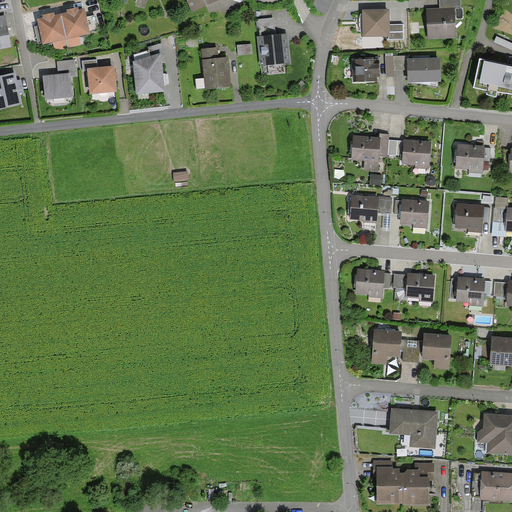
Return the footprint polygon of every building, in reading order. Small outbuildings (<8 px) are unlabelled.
[(187,0),(193,12),(222,0),(221,0),(187,0)] [(439,0),(440,10),(426,10),(428,39),(456,38),(455,9),(462,8),(461,0),(439,0)] [(80,38),(91,36),(85,11),(79,12),(79,9),(73,11),(67,12),(68,15),(55,17),(54,15),(49,16),(43,18),(44,20),(39,21),(44,45),(54,43),(56,50),(66,48),(65,41),(68,41),(70,48),(81,45),(80,38)] [(390,25),(390,9),(363,10),(364,36),(389,35),(389,40),(404,40),(404,24),(390,25)] [(0,47),(10,45),(4,15),(0,16),(0,47)] [(274,18),(258,19),(260,36),(275,34),(274,18)] [(292,64),(289,33),(275,34),(260,36),(258,36),(261,66),(292,64)] [(511,43),(497,37),(494,43),(511,50),(511,43)] [(136,95),(165,91),(161,54),(165,53),(162,42),(148,46),(148,49),(135,54),(135,61),(133,62),(136,95)] [(253,44),(237,46),(238,56),(254,54),(253,44)] [(231,87),(228,58),(220,59),(219,49),(202,50),(207,90),(231,87)] [(409,56),(393,57),(394,71),(408,70),(407,60),(410,60),(409,56)] [(393,57),(386,58),(387,78),(394,77),(394,71),(393,57)] [(408,70),(408,83),(440,82),(439,59),(410,60),(407,60),(408,70)] [(117,92),(114,67),(98,69),(97,60),(83,62),(84,71),(88,71),(90,95),(117,92)] [(475,88),(488,91),(487,95),(497,97),(499,92),(511,94),(511,66),(480,60),(475,88)] [(77,76),(76,61),(57,63),(59,76),(44,78),(46,101),(73,98),(71,76),(77,76)] [(380,61),(356,62),(357,85),(378,84),(378,79),(380,79),(380,61)] [(14,73),(0,75),(0,108),(21,104),(14,73)] [(379,138),(354,137),(352,161),(364,162),(364,171),(379,172),(380,157),(388,158),(390,134),(380,134),(379,138)] [(417,141),(405,140),(403,165),(416,166),(416,168),(429,169),(431,144),(421,143),(421,142),(417,141)] [(471,146),(458,145),(456,169),(469,170),(469,174),(487,175),(488,171),(489,171),(489,161),(491,161),(492,148),(483,147),(484,142),(476,141),(476,146),(471,146)] [(187,171),(173,173),(175,183),(188,181),(187,171)] [(366,198),(352,197),(350,220),(363,221),(362,223),(378,224),(378,214),(379,200),(379,199),(366,198)] [(497,198),(496,209),(495,209),(493,236),(506,237),(506,232),(511,232),(511,208),(508,209),(509,199),(497,198)] [(416,200),(403,199),(403,202),(397,201),(396,215),(401,215),(401,225),(414,226),(414,228),(428,229),(430,203),(419,202),(419,200),(416,200)] [(379,200),(378,214),(391,215),(392,201),(379,200)] [(471,205),(457,204),(455,228),(469,229),(469,232),(482,233),(483,221),(489,222),(490,210),(484,209),(485,206),(471,205)] [(372,272),(358,271),(356,294),(370,295),(370,298),(384,299),(384,288),(390,288),(391,275),(385,274),(385,273),(372,272)] [(422,275),(408,274),(408,276),(395,275),(394,288),(407,289),(406,298),(419,299),(419,303),(434,304),(436,276),(422,275)] [(472,278),(458,277),(458,282),(451,281),(450,299),(455,299),(455,303),(469,304),(469,307),(484,308),(485,296),(491,297),(492,282),(486,282),(486,279),(472,278)] [(508,298),(509,284),(495,283),(494,296),(508,298)] [(402,331),(374,329),(372,362),(386,363),(386,356),(400,356),(401,349),(401,339),(402,331)] [(451,335),(424,333),(424,341),(423,352),(423,357),(435,357),(435,369),(449,370),(451,335)] [(511,337),(493,336),(490,364),(511,365),(511,337)] [(424,341),(401,339),(401,349),(403,350),(402,361),(417,362),(418,352),(423,352),(424,341)] [(437,411),(391,408),(390,432),(412,434),(411,448),(434,449),(437,411)] [(511,454),(511,415),(485,413),(484,425),(479,431),(478,442),(488,442),(487,453),(511,454)] [(434,479),(434,464),(417,464),(417,471),(413,471),(408,471),(408,474),(400,474),(400,471),(393,471),(391,471),(391,461),(375,461),(375,478),(378,478),(379,478),(379,496),(389,496),(389,501),(419,501),(419,497),(427,497),(427,479),(434,479)] [(109,462),(96,463),(97,470),(110,470),(109,462)] [(471,498),(482,498),(483,473),(473,472),(471,498)] [(511,500),(511,474),(483,473),(482,498),(511,500)]
